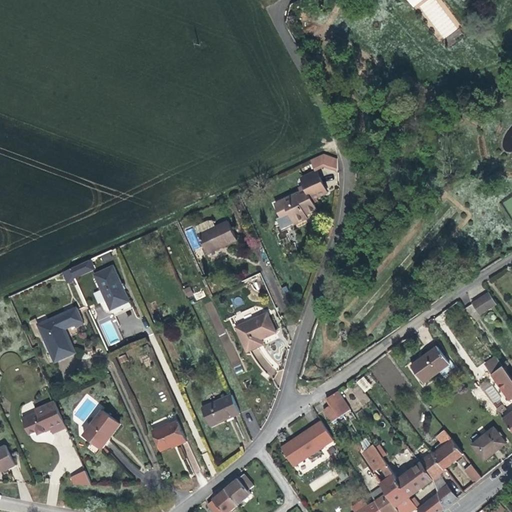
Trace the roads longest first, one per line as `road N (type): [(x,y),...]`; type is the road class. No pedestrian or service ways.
road 1 (track): [(338,142),(0,295)]
road 2 (residential): [(283,415),(345,199),(336,136)]
road 3 (unclassified): [(511,256),(283,415)]
road 4 (residential): [(283,415),(178,511)]
